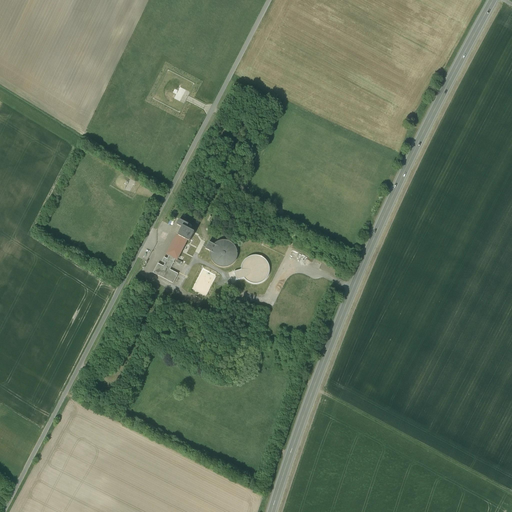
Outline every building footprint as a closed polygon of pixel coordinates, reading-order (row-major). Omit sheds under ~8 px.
[(187,241),(189,242),(190,242),(194,232),(187,228),(189,225),(189,224),(180,220),(179,220),(177,225),(177,226),(181,228),(178,236),(178,237),(187,241)] [(178,260),(187,241),(178,237),(177,236),(167,255),(169,256),(176,259),(178,260)] [(215,243),(214,244),(209,242),(206,249),(210,251),(210,252),(210,254),(210,256),(210,257),(211,259),(212,260),(213,262),(214,263),(216,265),(217,266),(219,266),(220,267),(222,267),(226,267),(228,267),(230,266),(233,264),(234,262),(235,261),(236,259),(237,258),(237,256),(237,254),(237,251),(237,250),(236,248),(236,247),(235,246),(234,245),(233,244),(232,243),(231,242),(229,241),(228,241),(226,240),(225,240),(222,240),(220,240),(219,241),(217,242),(216,242),(215,243)] [(165,263),(164,267),(170,270),(176,259),(169,256),(168,259),(166,258),(164,263),(165,263)] [(178,274),(170,270),(164,267),(158,264),(153,273),(173,283),(178,274)] [(215,276),(202,270),(192,290),(204,296),(215,276)]
